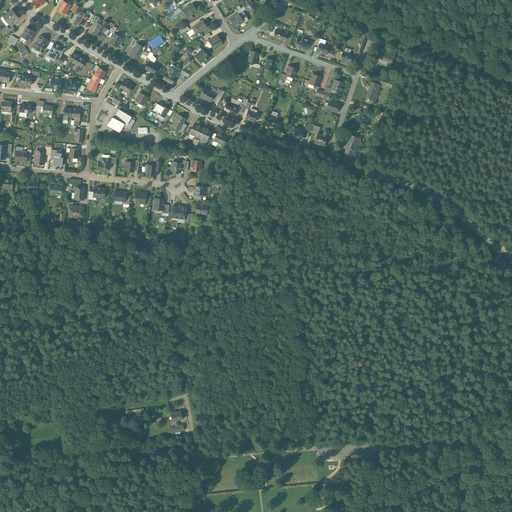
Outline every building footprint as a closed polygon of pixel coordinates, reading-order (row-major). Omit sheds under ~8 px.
[(71,5),(63,0),(58,9),(65,14),(67,10),(68,11),(71,5)] [(192,3),(182,10),(181,11),(181,12),(185,19),(187,17),(186,16),(192,12),(193,14),(197,11),(192,3)] [(174,4),(166,9),(169,14),(175,10),(175,9),(177,8),(174,4)] [(76,5),(72,11),(77,14),(81,8),(76,5)] [(12,9),(3,15),(10,24),(18,18),(12,9)] [(239,14),(230,19),(235,27),(244,22),(244,23),(249,21),(243,12),(243,11),(239,14)] [(89,16),(81,12),(76,20),(83,24),(85,21),(86,21),(89,16)] [(101,25),(98,23),(93,32),(101,36),(102,33),(103,33),(106,28),(106,27),(108,23),(104,20),(101,25)] [(203,21),(195,26),(199,32),(207,27),(203,21)] [(9,29),(7,30),(7,31),(6,32),(8,34),(15,29),(13,26),(9,29)] [(27,27),(21,36),(28,41),(34,31),(27,27)] [(288,34),(275,30),(274,33),(272,33),(271,37),(273,37),(283,41),(285,37),(287,38),(288,34)] [(123,38),(115,33),(110,42),(117,46),(119,43),(119,44),(123,38)] [(160,34),(149,42),(153,49),(165,41),(160,34)] [(18,39),(12,35),(8,42),(15,46),(18,39)] [(217,35),(208,40),(213,48),(222,42),(217,35)] [(47,40),(40,36),(36,43),(35,43),(35,44),(34,44),(32,47),(40,52),(47,40)] [(311,41),(298,36),(295,45),(299,47),(299,46),(308,49),(310,43),(311,41)] [(61,47),(54,43),(51,49),(54,51),(58,53),(59,51),(62,47),(61,47)] [(148,56),(142,53),(145,47),(137,43),(130,56),(137,60),(139,56),(145,60),(148,56)] [(328,47),(319,44),(317,51),(326,54),(327,50),(328,47)] [(24,47),(18,51),(23,57),(29,53),(24,47)] [(158,47),(150,52),(153,54),(154,55),(161,51),(158,47)] [(390,52),(377,48),(373,61),(390,66),(394,54),(390,52)] [(203,50),(195,56),(201,63),(205,60),(206,60),(208,58),(207,58),(209,57),(203,50)] [(250,50),(247,61),(253,63),(255,64),(259,53),(250,50)] [(343,52),(340,60),(341,60),(341,59),(350,63),(351,60),(352,60),(353,58),(349,56),(350,54),(343,52)] [(79,57),(73,53),(66,66),(70,68),(73,63),(75,64),(79,57)] [(79,57),(75,64),(77,65),(74,70),(78,73),(85,60),(79,57)] [(267,58),(264,68),(273,71),(276,61),(267,58)] [(152,65),(148,63),(145,69),(153,74),(158,67),(153,64),(152,64),(152,65)] [(170,66),(162,79),(172,84),(179,72),(170,66)] [(289,66),(286,75),(285,75),(283,79),(292,82),(293,78),(296,68),(289,66)] [(96,71),(94,75),(92,79),(98,83),(101,78),(101,79),(105,72),(98,68),(96,71)] [(15,71),(7,70),(3,70),(2,82),(9,82),(10,74),(12,75),(15,71)] [(321,77),(312,74),(309,84),(317,86),(321,77)] [(32,76),(21,75),(21,78),(20,82),(20,84),(31,85),(32,77),(32,76)] [(58,77),(55,77),(55,78),(51,78),(50,88),(60,89),(61,79),(58,79),(58,77)] [(67,79),(65,90),(76,92),(78,81),(67,79)] [(89,84),(87,88),(94,92),(96,88),(95,88),(98,83),(92,79),(89,84)] [(132,86),(123,80),(119,88),(128,93),(132,86)] [(342,82),(335,80),(331,89),(340,92),(342,86),(341,86),(342,82)] [(381,85),(371,82),(365,98),(368,99),(369,100),(369,98),(374,100),(376,95),(377,95),(381,85)] [(214,94),(204,88),(200,96),(210,102),(214,94)] [(140,92),(135,101),(143,105),(148,97),(140,92)] [(243,103),(232,98),(230,102),(239,106),(238,109),(239,110),(242,105),(243,103)] [(12,102),(4,101),(3,105),(2,105),(1,109),(1,113),(7,113),(7,110),(11,110),(12,102)] [(230,102),(228,101),(225,106),(224,108),(230,111),(230,112),(236,115),(238,109),(239,106),(230,102)] [(339,105),(333,102),(332,104),(328,103),(327,108),(326,108),(331,110),(336,112),(339,105)] [(28,105),(21,104),(20,111),(31,113),(32,104),(28,104),(28,105)] [(53,106),(44,105),(43,107),(43,113),(52,114),(53,106)] [(162,105),(157,113),(165,118),(165,117),(166,114),(169,109),(170,109),(162,105)] [(73,108),(65,108),(64,116),(68,116),(72,117),(73,108)] [(81,109),(73,108),(72,117),(75,117),(74,121),(79,122),(81,109)] [(130,118),(131,117),(119,110),(114,118),(112,117),(107,126),(120,133),(123,127),(129,130),(134,121),(130,118)] [(249,111),(248,111),(245,118),(254,122),(257,114),(256,114),(249,111)] [(369,115),(361,111),(357,122),(366,125),(365,124),(367,119),(368,119),(369,115)] [(277,114),(272,112),(267,127),(268,126),(273,128),(273,129),(279,131),(282,123),(275,120),(277,114)] [(186,118),(178,114),(172,126),(180,130),(184,123),(183,123),(186,118)] [(191,130),(189,133),(190,133),(196,136),(200,127),(201,126),(198,124),(198,126),(194,124),(191,130)] [(200,127),(196,136),(200,138),(201,139),(206,128),(203,127),(203,128),(200,127)] [(304,131),(295,127),(292,135),(301,138),(304,131)] [(206,128),(201,139),(206,141),(207,141),(208,138),(211,132),(208,130),(209,129),(206,128)] [(83,130),(75,129),(74,133),(76,133),(76,141),(82,142),(83,130)] [(323,135),(317,133),(314,143),(324,146),(328,132),(328,131),(326,130),(324,131),(323,135)] [(227,137),(217,133),(218,132),(217,132),(214,139),(213,141),(214,141),(214,140),(224,145),(223,145),(224,146),(227,137)] [(361,139),(348,134),(345,141),(358,146),(361,139)] [(358,146),(345,141),(342,152),(353,156),(357,145),(358,146)] [(78,149),(70,149),(70,158),(77,158),(78,149)] [(27,153),(16,151),(15,161),(26,162),(27,156),(28,153),(27,153)] [(45,152),(37,151),(35,163),(44,164),(45,155),(45,152)] [(61,154),(55,153),(53,165),(62,166),(63,158),(61,157),(61,154)] [(109,159),(102,158),(102,162),(99,162),(98,168),(102,169),(103,170),(105,170),(106,169),(107,168),(109,168),(109,163),(110,159),(109,159)] [(200,171),(201,161),(192,160),(191,170),(200,171)] [(134,162),(125,161),(124,171),(134,172),(134,169),(135,162),(134,162)] [(181,163),(172,162),(172,166),(171,167),(170,169),(171,170),(171,171),(175,171),(175,172),(178,172),(181,172),(181,169),(182,163),(181,163)] [(156,166),(147,165),(147,167),(146,167),(145,173),(146,173),(146,175),(155,176),(156,170),(157,166),(156,166)] [(13,180),(1,179),(0,184),(0,187),(12,189),(13,180)] [(38,182),(29,182),(29,189),(38,190),(38,182)] [(63,185),(51,184),(50,194),(62,195),(62,192),(63,185)] [(206,187),(195,186),(194,197),(201,197),(201,196),(206,197),(207,196),(207,194),(206,193),(205,193),(206,187)] [(85,188),(75,187),(74,199),(84,200),(85,188)] [(102,188),(98,187),(98,188),(94,188),(94,192),(93,197),(96,197),(97,198),(100,199),(101,198),(104,198),(105,189),(101,189),(102,188)] [(126,193),(114,191),(113,200),(123,201),(125,201),(126,195),(126,193)] [(145,193),(136,192),(135,197),(135,198),(137,198),(137,203),(144,204),(145,204),(146,197),(145,197),(145,193)] [(164,200),(155,199),(154,209),(162,210),(163,210),(163,204),(164,200)] [(208,205),(197,203),(195,214),(203,215),(203,214),(207,214),(208,205)] [(73,205),(70,205),(68,217),(82,219),(83,219),(83,212),(84,206),(73,205)] [(179,206),(172,206),(172,212),(171,218),(178,218),(179,206)] [(186,207),(179,206),(178,218),(185,219),(186,214),(186,207)] [(143,409),(126,412),(127,420),(145,417),(143,409)] [(180,410),(168,413),(170,423),(174,422),(175,426),(171,427),(172,433),(184,431),(183,425),(179,425),(178,421),(182,420),(180,410)]
